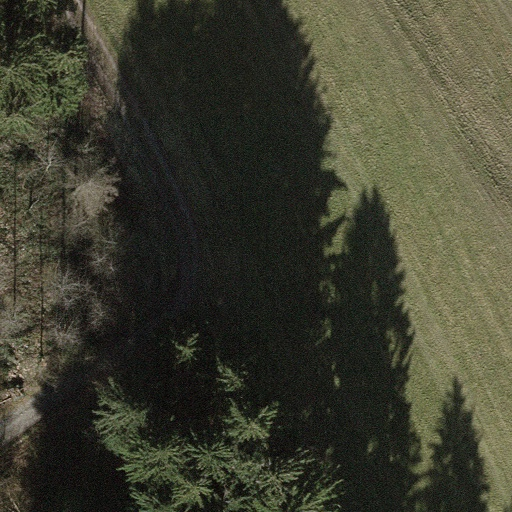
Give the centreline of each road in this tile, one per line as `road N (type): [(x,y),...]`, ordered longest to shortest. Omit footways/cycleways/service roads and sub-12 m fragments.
road 1 (track): [(114,0),(406,511)]
road 2 (track): [(0,383),(242,214)]
